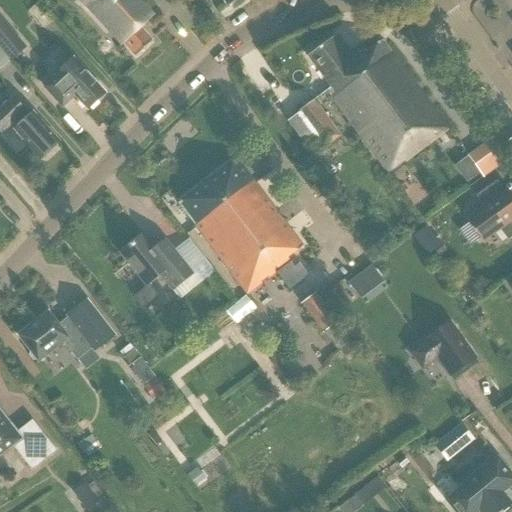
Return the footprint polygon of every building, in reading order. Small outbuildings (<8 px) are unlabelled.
[(137,0),(80,0),(81,0),(82,2),(121,44),(122,43),(136,58),(152,43),(139,28),(152,16),(137,0)] [(0,18),(0,48),(10,60),(25,47),(0,18)] [(382,42),(366,53),(365,51),(354,59),(337,36),(308,57),(335,94),(331,97),(388,175),(448,130),(382,42)] [(87,51),(75,62),(89,77),(101,66),(87,51)] [(73,60),(55,77),(56,78),(44,89),(62,108),(74,97),(87,111),(105,94),(73,60)] [(21,141),(24,140),(41,158),(58,143),(32,115),(31,116),(27,112),(27,113),(13,98),(0,110),(0,133),(1,136),(13,126),(16,129),(16,130),(18,132),(16,136),(21,141)] [(299,116),(289,123),(313,156),(342,136),(315,99),(296,112),(299,116)] [(506,162),(491,141),(468,157),(483,178),(506,162)] [(288,258),(302,247),(236,160),(178,205),(247,296),(291,263),(288,258)] [(511,201),(508,196),(497,182),(476,197),(486,212),(469,224),(480,240),(498,227),(508,242),(511,239),(511,201)] [(120,254),(146,287),(160,276),(173,292),(193,275),(166,242),(153,252),(141,237),(120,254)] [(374,262),(351,273),(358,288),(381,277),(374,262)] [(315,296),(301,307),(323,335),(337,324),(315,296)] [(115,337),(87,301),(67,317),(68,319),(59,326),(48,313),(18,337),(31,353),(29,356),(33,361),(37,361),(39,363),(64,343),(77,360),(92,349),(94,352),(115,337)] [(451,323),(425,342),(426,344),(411,354),(423,370),(437,360),(450,378),(476,359),(451,323)] [(123,357),(139,378),(149,371),(133,349),(123,357)] [(155,380),(145,388),(153,398),(163,390),(155,380)] [(0,455),(12,446),(32,471),(56,452),(36,426),(20,439),(0,413),(0,455)] [(427,447),(438,464),(454,454),(442,437),(427,447)] [(197,480),(209,474),(205,465),(225,455),(220,446),(188,463),(197,480)] [(504,511),(511,506),(511,505),(506,498),(507,497),(508,493),(507,491),(511,486),(511,475),(498,458),(484,470),(483,469),(459,489),(460,490),(446,501),(454,511),(504,511)] [(84,483),(72,491),(85,510),(86,511),(107,511),(112,509),(104,497),(95,483),(87,488),(84,483)] [(337,508),(340,511),(353,511),(362,505),(354,495),(337,508)]
